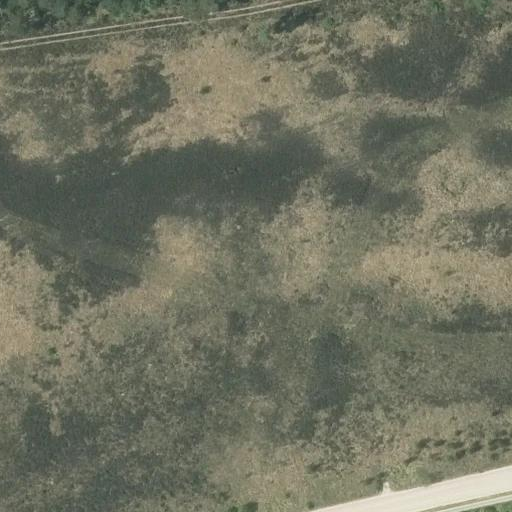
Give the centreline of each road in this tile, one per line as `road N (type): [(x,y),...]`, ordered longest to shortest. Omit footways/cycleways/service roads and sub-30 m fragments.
road 1 (track): [(0,50),(304,0)]
road 2 (unclassified): [(374,511),(511,481)]
